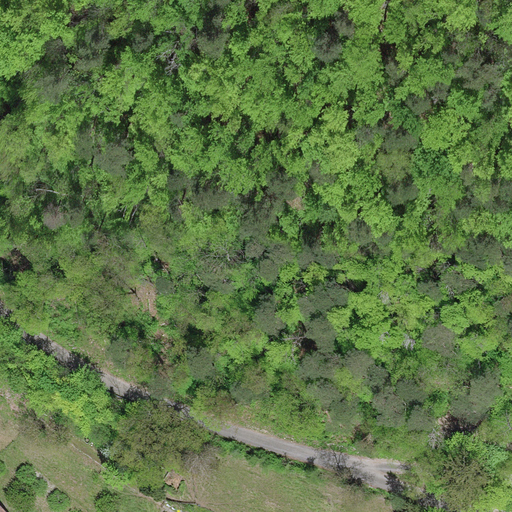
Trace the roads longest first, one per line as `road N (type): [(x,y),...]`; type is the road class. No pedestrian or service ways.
road 1 (residential): [(0,313),(63,360),(124,389),(473,511)]
road 2 (track): [(321,456),(511,478)]
